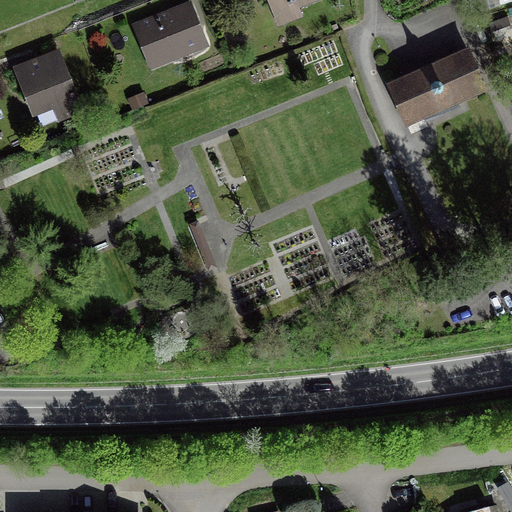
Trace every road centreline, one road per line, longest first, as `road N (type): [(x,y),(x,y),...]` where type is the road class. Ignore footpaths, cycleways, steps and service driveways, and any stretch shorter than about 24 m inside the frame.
road 1 (primary): [(0,413),(256,413),(511,375)]
road 2 (residential): [(511,451),(360,473),(198,483)]
road 3 (residential): [(198,483),(0,476)]
